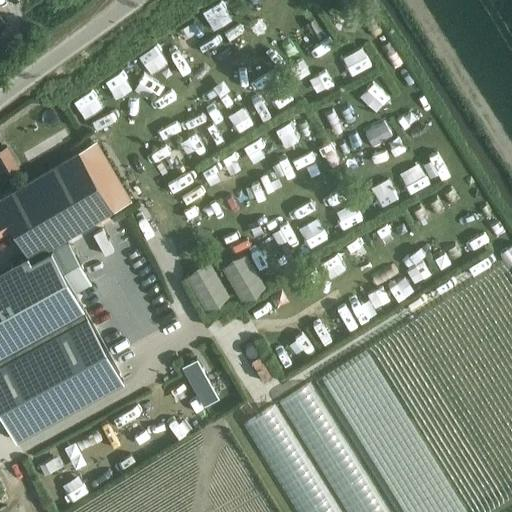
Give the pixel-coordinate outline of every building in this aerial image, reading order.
[(146,60),(157,52),(145,37),(134,45),(146,60)] [(118,63),(102,71),(114,97),(130,90),(118,63)] [(265,74),(251,90),(266,103),(280,87),(265,74)] [(240,96),(223,105),(232,122),(249,113),(240,96)] [(205,109),(187,119),(196,135),(214,125),(205,109)] [(295,111),(283,128),(303,142),(315,125),(295,111)] [(27,256),(0,270),(0,356),(85,310),(76,293),(93,284),(67,236),(131,198),(97,142),(0,197),(0,231),(11,225),(27,256)] [(326,145),(308,156),(320,174),(338,163),(326,145)] [(207,157),(217,173),(233,163),(224,147),(207,157)] [(328,202),(337,217),(351,208),(342,193),(328,202)] [(303,230),(320,223),(316,214),(299,221),(303,230)] [(279,228),(264,238),(274,254),(290,244),(279,228)] [(237,271),(253,262),(244,246),(228,254),(237,271)] [(214,287),(217,271),(205,268),(201,284),(214,287)] [(124,380),(85,310),(0,356),(0,410),(16,439),(124,380)] [(181,366),(203,404),(218,395),(197,357),(181,366)]
